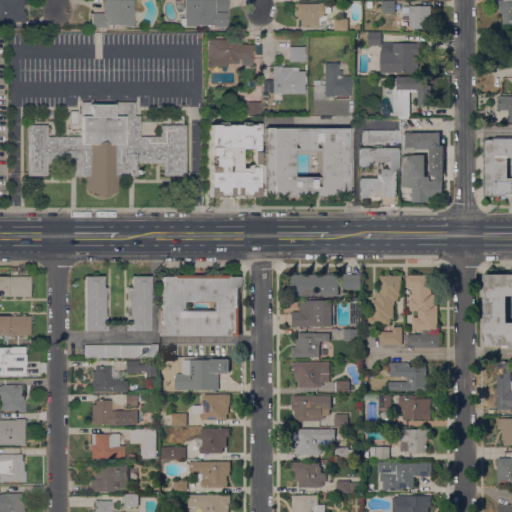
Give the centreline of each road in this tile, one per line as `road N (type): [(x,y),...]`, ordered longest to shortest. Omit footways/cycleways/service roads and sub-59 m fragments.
road 1 (residential): [(462,511),(464,0)]
road 2 (residential): [(260,511),(260,235)]
road 3 (residential): [(57,511),(58,236)]
road 4 (primary): [(260,235),(118,236)]
